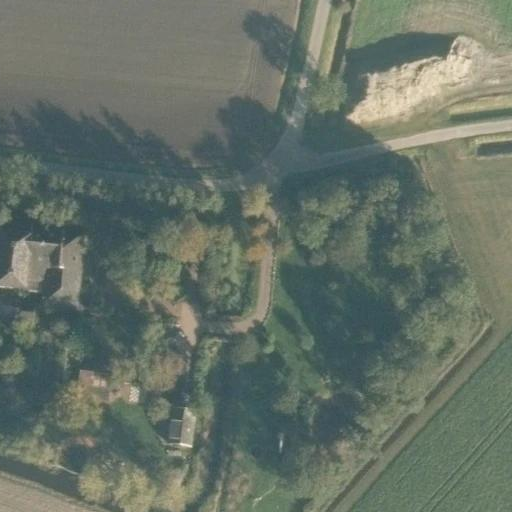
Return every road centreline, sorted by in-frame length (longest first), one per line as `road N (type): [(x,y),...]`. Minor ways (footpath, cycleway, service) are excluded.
road 1 (unclassified): [(0,163),(187,186),(279,171)]
road 2 (unclassified): [(279,171),(511,126)]
road 3 (unclassified): [(279,171),(325,0)]
road 4 (unknown): [(279,171),(253,310)]
